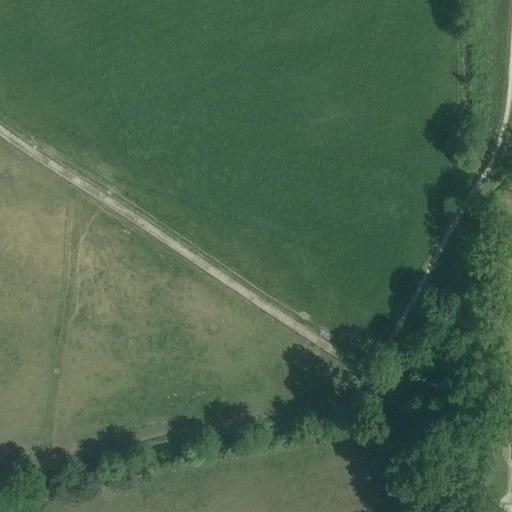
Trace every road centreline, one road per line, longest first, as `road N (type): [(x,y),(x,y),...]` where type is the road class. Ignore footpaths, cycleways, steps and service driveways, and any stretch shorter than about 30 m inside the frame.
road 1 (track): [(0,132),(366,374)]
road 2 (track): [(366,374),(409,424),(441,511)]
